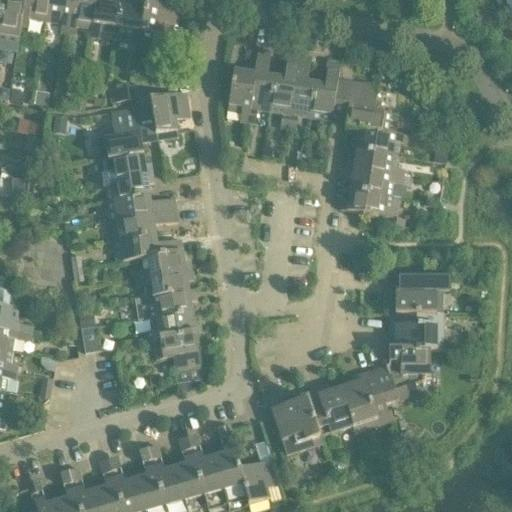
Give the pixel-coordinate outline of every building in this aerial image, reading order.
[(4,1),(0,25),(0,51),(18,54),(21,29),(20,29),(25,0),(12,0),(12,3),(4,1)] [(25,0),(20,29),(21,29),(28,30),(29,21),(45,24),(48,0),(25,0)] [(48,0),(45,24),(62,27),(61,35),(68,36),(73,0),(48,0)] [(73,0),(68,36),(76,37),(77,29),(92,32),(93,31),(97,0),(73,0)] [(97,0),(93,31),(92,32),(91,40),(100,41),(101,33),(118,36),(123,0),(97,0)] [(123,0),(118,36),(133,38),(132,46),(140,48),(142,39),(142,38),(141,38),(147,0),(123,0)] [(182,3),(161,0),(147,0),(141,38),(142,38),(142,39),(162,42),(176,45),(178,28),(182,3)] [(257,70),(248,126),(255,127),(257,113),(269,115),(275,80),(268,78),(271,55),(258,53),(255,70),(257,70)] [(283,81),(275,80),(269,115),(283,117),(281,131),(288,132),(299,59),(287,57),(283,81)] [(312,61),(299,59),(288,132),(296,134),(298,120),(310,121),(316,86),(308,85),(312,61)] [(316,86),(310,121),(323,123),(321,137),(330,139),(333,117),(332,117),(337,83),(338,83),(341,65),(328,63),(324,87),(316,86)] [(257,70),(255,70),(246,69),(245,75),(234,73),(228,115),(241,117),(240,125),(248,126),(257,70)] [(378,89),(338,83),(337,83),(332,117),(333,117),(348,119),(346,132),(354,133),(354,131),(387,137),(388,136),(391,116),(375,113),(378,89)] [(10,93),(0,88),(0,101),(7,104),(10,93)] [(136,102),(134,89),(110,92),(112,105),(136,102)] [(13,92),(12,105),(24,107),(25,100),(21,94),(13,92)] [(50,96),(36,94),(34,108),(47,110),(50,96)] [(186,96),(150,101),(151,109),(152,108),(158,143),(179,139),(176,123),(190,121),(186,96)] [(81,102),(68,100),(65,113),(78,115),(81,102)] [(99,142),(102,163),(143,157),(142,145),(158,143),(152,108),(151,109),(111,116),(115,139),(99,142)] [(45,128),(29,124),(26,136),(41,140),(45,128)] [(354,133),(353,142),(359,143),(357,152),(399,159),(400,147),(410,148),(411,140),(388,136),(387,137),(354,131),(354,133)] [(40,141),(26,137),(22,152),(35,156),(40,141)] [(399,159),(357,152),(355,163),(349,162),(348,172),(404,180),(405,173),(397,172),(399,159)] [(90,185),(97,184),(152,175),(151,166),(145,167),(143,157),(102,163),(104,176),(89,178),(90,185)] [(26,168),(19,166),(16,178),(23,180),(26,168)] [(39,172),(35,189),(48,186),(51,175),(39,172)] [(351,193),(392,200),(394,187),(411,189),(412,181),(404,180),(348,172),(346,182),(352,183),(351,193)] [(90,185),(91,193),(106,191),(108,203),(150,197),(148,187),(154,186),(152,175),(97,184),(90,185)] [(343,203),(341,213),(372,218),(372,221),(380,222),(381,220),(390,221),(388,229),(404,231),(406,223),(397,222),(401,201),(392,200),(351,193),(349,204),(343,203)] [(151,205),(150,197),(108,203),(111,224),(177,214),(175,202),(151,205)] [(44,213),(43,203),(30,204),(29,215),(44,213)] [(177,214),(111,224),(114,243),(156,237),(155,229),(178,225),(177,214)] [(28,223),(27,230),(37,232),(38,225),(39,219),(29,217),(28,223)] [(156,237),(114,243),(118,266),(142,262),(142,260),(183,254),(181,243),(157,246),(156,237)] [(142,260),(142,262),(143,273),(135,275),(136,282),(192,273),(191,264),(185,265),(183,254),(142,260)] [(73,272),(82,270),(80,258),(71,260),(73,272)] [(82,270),(73,272),(75,285),(84,284),(82,270)] [(194,283),(192,273),(136,282),(137,290),(146,288),(148,300),(148,301),(189,294),(188,284),(194,283)] [(390,305),(389,318),(443,318),(443,294),(449,294),(450,280),(396,280),(396,305),(390,305)] [(0,288),(0,307),(8,309),(11,291),(0,288)] [(90,290),(76,293),(78,303),(92,300),(90,290)] [(148,300),(139,301),(135,302),(139,323),(151,321),(151,320),(192,314),(191,305),(197,304),(195,293),(189,294),(148,301),(148,300)] [(33,329),(24,328),(16,327),(18,313),(0,310),(0,331),(32,337),(33,329)] [(151,320),(151,321),(153,334),(145,335),(146,344),(154,343),(154,341),(196,335),(196,336),(202,335),(200,324),(194,325),(192,314),(151,320)] [(94,317),(79,319),(81,331),(96,329),(94,317)] [(443,318),(389,318),(389,340),(395,340),(395,351),(395,353),(430,352),(431,354),(443,354),(443,318)] [(85,357),(101,354),(97,329),(82,332),(85,357)] [(32,337),(0,331),(0,352),(12,354),(14,342),(31,344),(32,337)] [(154,341),(154,343),(157,363),(173,360),(177,386),(203,382),(196,336),(196,335),(154,341)] [(389,368),(375,373),(373,373),(384,407),(386,407),(415,398),(415,387),(423,385),(423,378),(431,378),(431,354),(430,352),(395,353),(395,351),(389,351),(389,368)] [(12,354),(0,352),(0,373),(17,376),(18,368),(10,367),(12,354)] [(17,376),(0,373),(0,392),(5,394),(7,382),(15,383),(17,376)] [(353,386),(342,390),(354,429),(353,430),(355,436),(391,424),(386,407),(384,407),(373,373),(351,381),(353,386)] [(49,402),(53,382),(43,380),(40,400),(49,402)] [(328,388),(305,395),(320,440),(321,440),(353,430),(354,429),(342,390),(329,394),(328,388)] [(320,440),(305,395),(295,399),(296,405),(285,408),(282,397),(268,401),(287,458),(323,447),(321,440),(320,440)] [(225,455),(214,458),(228,506),(247,501),(248,500),(240,472),(233,448),(235,447),(229,427),(218,431),(225,455)] [(241,433),(232,436),(235,447),(245,445),(241,433)] [(208,511),(228,506),(214,458),(203,461),(196,437),(178,442),(185,466),(175,469),(187,511),(208,511)] [(146,478),(135,481),(144,511),(187,511),(175,469),(164,472),(157,448),(139,453),(146,478)] [(144,511),(135,481),(124,484),(117,459),(99,465),(106,489),(96,492),(101,511),(144,511)] [(273,462),(240,472),(248,500),(247,501),(248,507),(270,501),(267,491),(281,487),(273,462)] [(101,511),(96,492),(85,495),(78,471),(60,476),(67,500),(57,503),(59,511),(101,511)] [(59,511),(57,503),(46,506),(39,482),(27,485),(33,505),(35,505),(36,511),(59,511)]
